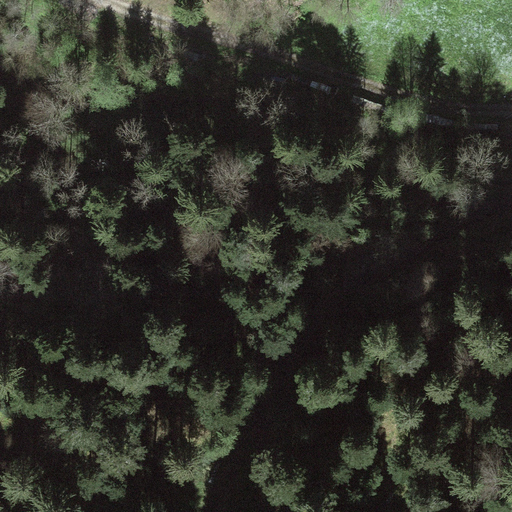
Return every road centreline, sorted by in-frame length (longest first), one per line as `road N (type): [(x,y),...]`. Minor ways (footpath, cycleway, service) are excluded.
road 1 (track): [(208,511),(288,355),(333,296),(511,197)]
road 2 (track): [(511,115),(386,95),(116,0)]
